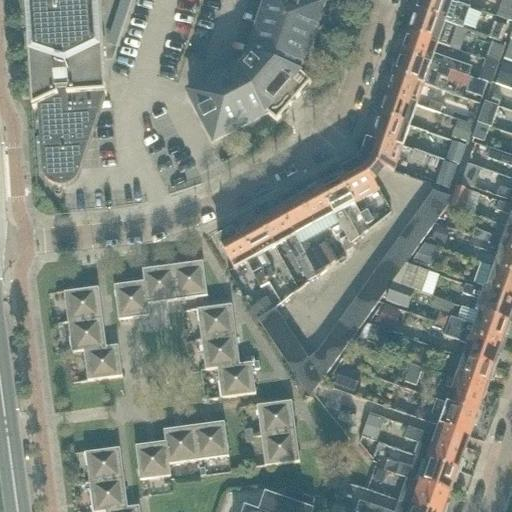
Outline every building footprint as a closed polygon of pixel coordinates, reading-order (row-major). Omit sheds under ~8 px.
[(27,0),(36,113),(40,111),(44,174),(44,175),(45,178),(46,180),(46,181),(48,184),(49,184),(50,186),(52,187),(54,189),(57,190),(60,191),(61,191),(64,191),(66,191),(69,190),(71,189),(73,188),(74,188),(77,186),(79,184),(80,182),(82,178),(108,98),(106,61),(114,61),(124,29),(119,27),(112,47),(105,48),(101,0),(27,0)] [(313,86),(302,76),(324,7),(320,6),(321,3),(313,0),(306,0),(306,1),(302,0),(271,0),(252,60),(246,58),(241,64),(244,69),(192,96),(194,99),(191,101),(198,114),(201,113),(208,125),(205,127),(212,141),(215,139),(216,142),(267,116),(279,125),(283,121),(285,123),(292,115),(290,113),(302,98),(304,100),(311,92),(309,90),(313,86)] [(466,7),(454,3),(446,0),(418,0),(418,1),(420,2),(416,13),(447,23),(459,28),(466,7)] [(511,22),(511,0),(503,0),(498,18),(511,22)] [(459,28),(447,23),(416,13),(412,24),(411,23),(407,33),(440,44),(451,48),(459,28)] [(502,43),(507,28),(496,24),(491,39),(502,43)] [(470,78),(473,69),(436,56),(440,44),(407,33),(404,42),(406,43),(402,54),(433,65),(470,78)] [(487,61),(500,65),(502,60),(506,48),(493,44),(487,61)] [(425,86),(433,65),(402,54),(398,66),(396,65),(393,75),(425,86)] [(494,82),(500,65),(487,61),(480,81),(488,84),(493,86),(494,82)] [(511,88),(511,66),(505,64),(498,83),(511,88)] [(418,107),(425,86),(393,75),(390,84),(391,85),(388,96),(418,107)] [(488,84),(480,81),(472,79),(467,92),(484,98),(488,84)] [(411,127),(418,107),(388,96),(384,107),(382,106),(379,116),(411,127)] [(501,111),(511,114),(511,101),(505,99),(501,111)] [(442,115),(444,107),(433,103),(430,111),(442,115)] [(486,104),(479,125),(480,125),(490,128),(492,129),(499,108),(486,104)] [(404,148),(411,127),(379,116),(375,126),(377,126),(373,137),(404,148)] [(468,144),(474,126),(460,121),(453,139),(468,144)] [(485,144),(490,128),(480,125),(474,140),(485,144)] [(395,174),(404,148),(373,137),(371,144),(369,143),(366,154),(365,154),(363,156),(378,168),(388,171),(395,174)] [(425,164),(428,156),(416,152),(413,160),(425,164)] [(511,158),(504,155),(501,163),(511,166),(511,158)] [(384,177),(388,171),(378,168),(363,156),(360,159),(355,165),(355,166),(345,172),(346,174),(341,177),(340,175),(339,175),(355,205),(379,192),(376,185),(384,177)] [(479,190),(486,172),(470,166),(463,185),(479,190)] [(345,210),(355,205),(339,175),(331,180),(332,181),(320,188),(335,215),(342,227),(348,238),(352,245),(360,239),(345,210)] [(315,226),(335,215),(320,188),(309,194),(308,192),(299,197),(315,226)] [(457,211),(465,191),(458,189),(453,200),(452,203),(450,209),(457,211)] [(511,192),(501,189),(498,198),(511,203),(511,192)] [(465,214),(472,194),(465,191),(457,211),(465,214)] [(453,200),(434,193),(427,203),(447,210),(452,203),(453,200)] [(296,237),(315,226),(299,197),(291,201),(292,203),(280,209),(296,237)] [(511,207),(494,202),(491,211),(511,218),(507,229),(511,230),(511,207)] [(447,210),(427,203),(420,213),(440,220),(447,210)] [(296,237),(280,209),(269,215),(268,213),(259,218),(276,248),(287,242),(309,283),(318,278),(296,237)] [(367,227),(375,223),(369,212),(361,216),(367,227)] [(433,230),(440,220),(420,213),(413,223),(433,230)] [(263,255),(276,248),(259,218),(251,223),(252,225),(240,231),(269,284),(282,306),(295,296),(283,276),(277,280),(263,255)] [(433,230),(413,223),(405,234),(425,240),(433,230)] [(340,242),(348,238),(342,227),(334,231),(340,242)] [(511,230),(507,229),(500,249),(511,252),(511,230)] [(261,288),(269,284),(240,231),(235,234),(234,233),(219,241),(235,270),(248,263),(261,288)] [(489,245),(492,236),(477,231),(474,240),(489,245)] [(425,240),(405,234),(398,244),(418,250),(425,240)] [(511,275),(511,252),(500,249),(489,245),(474,240),(473,239),(471,247),(498,256),(493,269),(511,275)] [(418,250),(398,244),(391,254),(411,260),(418,250)] [(433,266),(438,251),(426,246),(415,260),(433,266)] [(328,252),(310,262),(318,276),(334,263),(328,252)] [(404,270),(411,260),(391,254),(384,264),(404,270)] [(179,301),(209,297),(204,263),(174,267),(179,301)] [(404,270),(384,264),(377,274),(396,280),(404,270)] [(149,305),(179,301),(174,267),(144,271),(144,273),(145,283),(146,283),(149,305)] [(422,294),(429,274),(410,267),(403,288),(422,294)] [(511,275),(493,269),(489,281),(482,278),(479,287),(486,289),(511,297),(511,275)] [(389,290),(394,284),(396,280),(377,274),(369,284),(389,290)] [(149,305),(146,283),(145,283),(115,287),(120,322),(151,317),(149,305)] [(382,301),(389,290),(369,284),(362,294),(382,301)] [(410,311),(416,292),(394,285),(388,302),(410,311)] [(511,302),(485,293),(467,287),(464,296),(482,302),(477,315),(480,316),(480,315),(511,325),(511,302)] [(69,324),(104,319),(100,289),(65,293),(69,324)] [(375,311),(382,301),(362,294),(355,304),(375,311)] [(259,321),(276,310),(268,298),(251,309),(259,321)] [(368,321),(375,311),(355,304),(347,314),(368,321)] [(237,337),(235,319),(233,306),(199,311),(203,341),(237,337)] [(276,310),(259,321),(266,331),(283,320),(276,310)] [(368,321),(347,314),(340,324),(360,331),(368,321)] [(385,330),(389,319),(378,315),(370,325),(385,330)] [(508,336),(511,325),(480,315),(480,316),(476,327),(452,319),(449,329),(502,348),(506,336),(508,336)] [(108,349),(108,348),(104,319),(69,324),(73,354),(85,353),(85,352),(108,349)] [(290,330),(283,320),(266,331),(272,341),(290,330)] [(360,331),(340,324),(333,334),(353,341),(360,331)] [(386,349),(392,334),(369,326),(360,339),(369,342),(368,343),(386,349)] [(496,371),(500,360),(498,360),(502,348),(449,329),(446,338),(470,346),(465,360),(496,371)] [(296,340),(290,330),(272,341),(279,351),(296,340)] [(353,341),(333,334),(326,344),(346,351),(353,341)] [(241,366),(238,347),(237,337),(203,341),(207,372),(219,370),(219,369),(241,366)] [(303,350),(296,340),(279,351),(286,361),(303,350)] [(346,351),(326,344),(318,354),(339,361),(346,351)] [(89,383),(124,378),(120,347),(108,348),(108,349),(85,352),(85,353),(89,383)] [(310,360),(303,350),(286,361),(292,371),(310,360)] [(493,382),(496,371),(465,360),(457,383),(486,393),(490,381),(493,382)] [(257,395),(253,367),(253,364),(241,366),(219,369),(219,370),(223,400),(257,395)] [(417,387),(423,371),(412,367),(406,383),(417,387)] [(356,394),(362,376),(343,369),(337,387),(356,394)] [(482,404),(486,393),(457,383),(449,405),(481,416),(485,405),(482,404)] [(297,433),(295,415),(293,402),(259,407),(262,437),(297,433)] [(477,427),(481,416),(449,405),(441,428),(469,438),(469,439),(470,439),(475,427),(477,427)] [(374,442),(383,419),(371,415),(363,438),(374,442)] [(200,462),(230,458),(226,423),(214,425),(206,426),(195,428),(200,462)] [(170,466),(171,466),(200,462),(195,428),(184,429),(176,430),(165,432),(167,443),(170,466)] [(469,439),(469,438),(441,428),(438,438),(410,428),(406,440),(434,450),(429,463),(461,474),(465,463),(462,462),(470,439),(469,439)] [(299,449),(297,435),(297,433),(262,437),(266,468),(301,463),(299,449)] [(171,466),(170,466),(167,443),(158,445),(150,446),(137,447),(141,482),(172,478),(171,466)] [(91,484),(125,480),(121,449),(86,454),(91,484)] [(461,474),(429,463),(417,458),(414,469),(401,465),(397,477),(399,477),(408,481),(451,495),(455,484),(457,485),(461,474)] [(111,511),(129,509),(125,480),(91,484),(94,511),(111,511)] [(408,481),(400,502),(414,507),(414,508),(424,511),(447,511),(449,508),(447,507),(451,495),(408,481)] [(314,511),(315,510),(313,510),(316,500),(290,491),(287,500),(267,493),(260,511),(246,507),(244,511),(314,511)] [(390,511),(361,502),(357,511),(424,511),(414,508),(401,504),(397,511),(390,511)]
